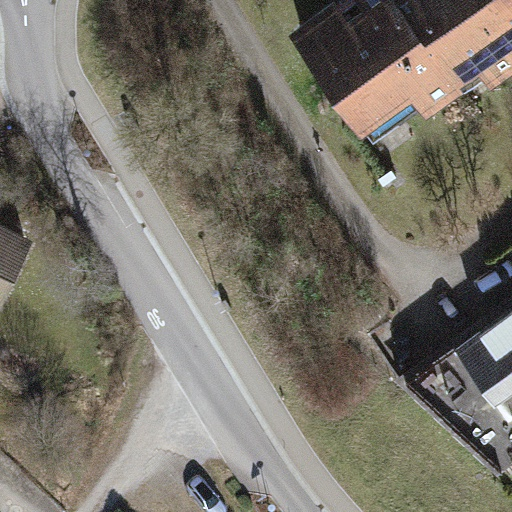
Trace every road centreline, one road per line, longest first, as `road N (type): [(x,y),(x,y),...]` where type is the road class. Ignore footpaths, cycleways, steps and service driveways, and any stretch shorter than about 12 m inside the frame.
road 1 (residential): [(26,0),(34,84),(291,511)]
road 2 (track): [(98,511),(185,341)]
